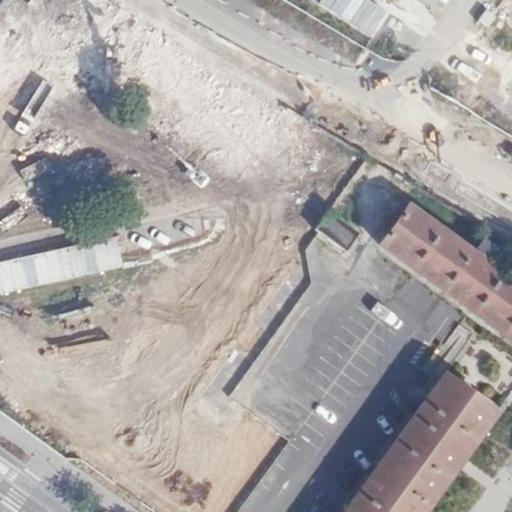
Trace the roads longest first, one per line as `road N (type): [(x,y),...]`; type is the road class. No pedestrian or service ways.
road 1 (unknown): [(312,94),(226,205),(0,252)]
road 2 (residential): [(160,0),(378,135)]
road 3 (residential): [(378,135),(466,0)]
road 4 (residential): [(378,135),(511,215)]
